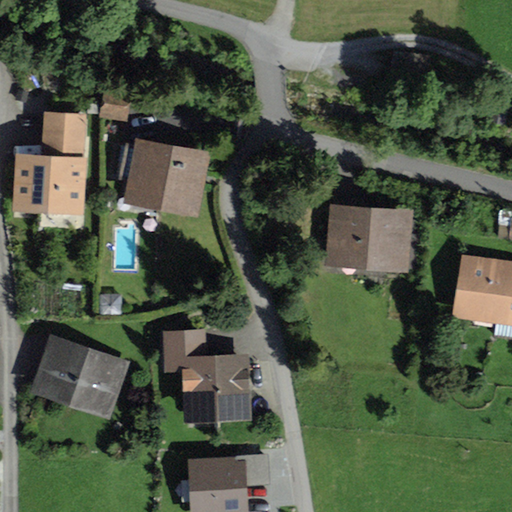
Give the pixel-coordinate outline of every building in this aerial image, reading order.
[(425,89),(428,59),(398,55),(394,85),(425,89)] [(104,90),(100,118),(126,123),(130,95),(104,90)] [(85,214),(88,156),(84,156),(86,114),(43,112),(41,154),(14,153),(11,210),(85,214)] [(134,144),(122,142),(114,179),(127,181),(122,203),(198,217),(210,152),(135,138),(134,144)] [(418,235),(411,234),(413,209),(330,203),(325,269),(408,274),(408,268),(416,268),(418,235)] [(511,240),(511,221),(500,221),(499,240),(511,240)] [(453,320),(495,324),(493,336),(511,338),(511,261),(460,255),(453,320)] [(121,314),(122,294),(102,294),(101,314),(121,314)] [(247,352),(207,354),(206,328),(162,330),(164,373),(181,372),(183,423),(250,420),(247,352)] [(110,420),(130,362),(50,333),(29,391),(110,420)] [(264,451),(194,458),(199,508),(269,502),(264,451)]
